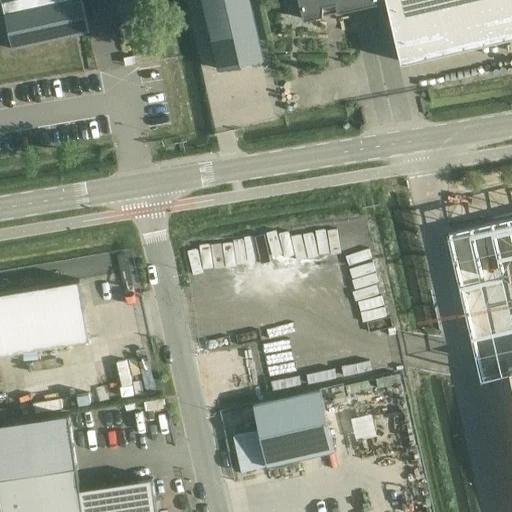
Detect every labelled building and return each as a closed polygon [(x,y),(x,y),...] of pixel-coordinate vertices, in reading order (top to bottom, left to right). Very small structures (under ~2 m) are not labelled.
[(81,0),(64,0),(3,14),(12,50),(77,35),(89,33),(81,0)] [(250,0),(202,0),(219,70),(264,59),(250,0)] [(511,0),(299,0),(304,21),(386,1),(401,64),(446,54),(511,38),(511,0)] [(477,377),(511,369),(511,368),(511,216),(444,232),(477,377)] [(0,292),(0,353),(89,338),(79,279),(0,292)] [(334,450),(320,387),(253,403),(267,465),(334,450)] [(69,413),(0,423),(0,490),(3,511),(157,511),(156,503),(157,503),(157,502),(156,502),(153,478),(81,488),(69,413)] [(242,472),(265,467),(257,431),(234,436),(242,472)]
